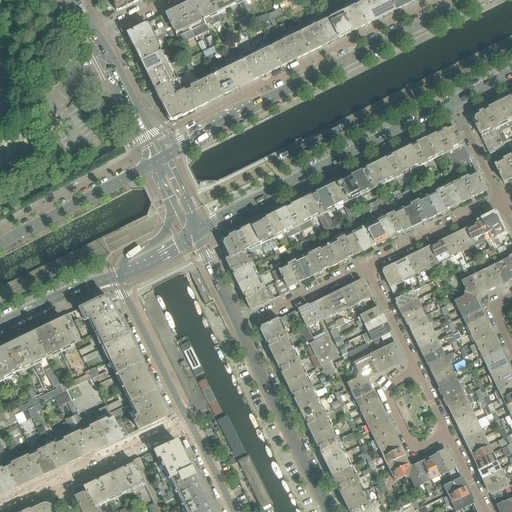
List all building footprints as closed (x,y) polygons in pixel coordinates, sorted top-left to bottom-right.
[(141,0),(112,0),(115,5),(114,7),(116,11),(118,12),(141,0)] [(216,15),(230,8),(226,0),(195,0),(193,2),(206,26),(212,23),(210,19),(216,16),(216,15)] [(244,1),(246,0),(226,0),(230,8),(239,4),(245,17),(250,14),(244,1)] [(394,11),(388,0),(366,0),(356,5),(366,25),(394,11)] [(417,0),(388,0),(394,11),(417,0)] [(297,8),(297,7),(294,1),(280,7),(284,15),(289,12),(297,8)] [(206,26),(193,2),(182,7),(182,8),(178,9),(177,9),(160,17),(166,29),(171,27),(176,38),(179,44),(180,46),(209,31),(206,26)] [(291,16),(305,10),(303,5),(297,7),(297,8),(289,12),(291,16)] [(366,25),(356,5),(328,19),(338,39),(366,25)] [(268,21),(265,16),(257,20),(260,25),(268,21)] [(338,39),(328,19),(313,26),(310,18),(304,20),(308,29),(299,33),(309,53),(338,39)] [(153,36),(147,24),(127,34),(141,62),(160,52),(155,43),(166,37),(164,33),(154,38),(153,36)] [(309,53),(299,33),(271,47),(281,67),(309,53)] [(281,67),(271,47),(264,50),(262,47),(259,49),(254,38),(249,40),(253,49),(255,52),(254,52),(240,59),(241,62),(251,82),(281,67)] [(173,80),(160,52),(141,62),(155,90),(173,80)] [(251,82),(241,62),(213,76),(223,96),(251,82)] [(223,96),(213,76),(184,90),(184,91),(194,110),(223,96)] [(194,110),(184,91),(184,90),(181,85),(178,79),(178,78),(173,80),(155,90),(161,102),(170,120),(173,121),(194,110)] [(99,89),(93,93),(95,98),(102,94),(99,89)] [(511,97),(499,104),(508,121),(511,127),(511,126),(511,97)] [(498,126),(508,121),(499,104),(473,117),(472,119),(481,138),(496,130),(499,129),(498,126)] [(469,159),(454,128),(452,127),(426,139),(436,158),(444,154),(445,155),(450,165),(447,167),(448,170),(452,168),(453,169),(458,167),(457,165),(469,159)] [(436,158),(426,139),(402,152),(410,170),(418,167),(419,169),(427,164),(426,163),(428,162),(436,158)] [(511,178),(511,157),(511,158),(510,156),(506,157),(500,146),(499,147),(500,149),(498,150),(502,159),(494,164),(503,183),(511,178)] [(401,175),(410,170),(402,152),(376,164),(385,183),(393,179),(394,180),(402,177),(401,175)] [(463,168),(471,163),(469,159),(457,165),(458,167),(459,170),(463,168)] [(376,187),(385,183),(376,164),(350,177),(359,195),(367,192),(368,193),(377,189),(376,187)] [(435,178),(430,169),(426,171),(428,174),(431,180),(433,179),(435,178)] [(485,192),(477,175),(468,179),(467,177),(464,179),(462,175),(457,177),(460,183),(452,187),(460,204),(485,192)] [(348,203),(352,201),(351,199),(359,195),(350,177),(326,189),(335,207),(343,204),(343,205),(342,205),(350,220),(355,218),(355,217),(353,212),(348,203)] [(434,212),(428,199),(427,198),(421,185),(411,190),(417,201),(409,205),(410,207),(403,211),(411,228),(436,216),(434,212)] [(460,204),(452,187),(445,190),(444,188),(436,192),(437,194),(428,199),(434,212),(436,216),(460,204)] [(326,212),(335,207),(326,189),(301,201),(310,220),(318,217),(325,232),(330,230),(335,228),(343,223),(340,217),(331,222),(327,214),(326,212)] [(401,195),(399,190),(391,194),(393,199),(401,195)] [(401,195),(396,197),(399,203),(405,201),(411,197),(408,191),(405,193),(401,195)] [(411,228),(403,211),(400,205),(396,207),(392,199),(384,203),(382,204),(385,212),(384,212),(386,217),(385,217),(386,220),(379,223),(387,240),(411,228)] [(298,228),(302,227),(301,225),(310,220),(301,201),(276,214),(285,233),(288,238),(300,232),(298,228)] [(380,205),(378,201),(368,205),(370,210),(380,205)] [(387,240),(379,223),(371,227),(369,225),(369,226),(366,221),(371,219),(367,212),(359,216),(363,223),(364,222),(366,227),(361,229),(362,231),(354,235),(362,252),(387,240)] [(276,237),(285,233),(276,214),(251,226),(262,248),(262,249),(274,243),(276,246),(280,254),(280,255),(284,253),(284,252),(286,251),(285,249),(283,250),(278,240),(277,240),(276,237)] [(503,235),(495,218),(492,217),(491,217),(490,216),(484,219),(485,220),(478,224),(486,241),(494,238),(494,239),(503,235)] [(486,241),(478,224),(465,230),(473,246),(479,243),(480,245),(486,241)] [(262,248),(251,226),(222,241),(221,243),(229,259),(237,255),(243,255),(243,253),(248,251),(251,253),(262,248)] [(362,252),(354,235),(345,240),(340,229),(336,231),(335,228),(330,230),(336,242),(337,243),(329,247),(337,264),(362,252)] [(473,246),(465,230),(454,236),(462,253),(468,251),(467,249),(471,247),(474,254),(477,253),(473,246)] [(462,253),(454,236),(442,242),(450,258),(455,255),(456,256),(462,253)] [(450,258),(442,242),(431,247),(439,265),(444,262),(443,261),(450,258)] [(337,264),(329,247),(321,251),(320,249),(311,253),(312,255),(304,259),(313,276),(337,264)] [(439,265),(431,247),(418,253),(426,270),(432,266),(433,268),(439,265)] [(491,253),(489,249),(489,248),(481,253),(483,257),(484,256),(488,255),(491,253)] [(426,270),(418,253),(406,259),(414,276),(420,273),(420,272),(426,270)] [(256,278),(252,269),(254,268),(251,262),(248,261),(247,259),(254,259),(254,255),(243,255),(237,255),(229,259),(226,260),(239,286),(256,278)] [(502,283),(494,266),(492,262),(491,260),(488,255),(484,256),(489,268),(486,270),(494,287),(502,283)] [(281,265),(277,257),(273,259),(275,263),(277,266),(277,267),(281,265)] [(511,262),(510,258),(502,262),(511,279),(511,278),(511,262)] [(313,276),(304,259),(296,263),(295,261),(287,265),(288,267),(279,271),(283,279),(288,288),(313,276)] [(414,276),(406,259),(395,265),(402,280),(409,277),(409,279),(414,276)] [(511,279),(502,262),(494,266),(502,283),(503,283),(503,284),(508,282),(507,281),(511,279)] [(402,280),(395,265),(384,270),(383,273),(390,287),(389,288),(390,288),(397,285),(396,283),(402,280)] [(211,296),(198,269),(190,273),(206,306),(211,304),(211,303),(210,301),(208,298),(211,296)] [(279,270),(272,273),(277,283),(283,279),(279,271),(279,270)] [(494,287),(486,270),(478,274),(486,291),(494,287)] [(486,291),(478,274),(470,278),(469,278),(477,295),(478,295),(486,291)] [(251,311),(274,300),(272,295),(266,298),(264,293),(266,293),(262,284),(260,285),(256,278),(239,286),(251,311)] [(468,279),(467,279),(460,283),(464,291),(463,294),(475,298),(476,296),(476,295),(477,295),(469,278),(468,279)] [(290,292),(288,288),(283,279),(277,283),(275,283),(282,296),(290,292)] [(444,287),(440,280),(434,282),(438,290),(444,287)] [(363,300),(371,297),(364,282),(361,281),(351,286),(359,302),(359,303),(365,314),(377,308),(375,304),(367,308),(365,305),(363,300)] [(359,302),(351,286),(339,292),(348,310),(353,307),(352,306),(359,303),(359,302)] [(397,290),(392,292),(396,301),(402,298),(397,290)] [(348,310),(339,292),(328,298),(336,314),(342,311),(342,312),(348,310)] [(417,301),(413,292),(411,293),(408,295),(402,298),(396,301),(398,304),(397,304),(399,309),(400,308),(400,309),(417,301)] [(457,310),(475,302),(474,300),(475,298),(463,294),(462,298),(453,302),(457,310)] [(127,336),(115,311),(112,304),(111,305),(108,299),(105,298),(100,301),(100,300),(80,310),(83,317),(84,316),(87,320),(90,319),(104,347),(127,336)] [(336,314),(328,298),(316,303),(325,321),(330,318),(329,317),(336,314)] [(404,317),(421,309),(417,301),(400,309),(402,312),(401,313),(403,317),(404,316),(404,317)] [(480,310),(476,302),(475,301),(475,302),(457,310),(461,319),(480,310)] [(320,323),(325,321),(316,303),(308,307),(308,306),(298,310),(303,320),(306,327),(308,329),(320,323)] [(449,315),(446,307),(440,310),(444,317),(449,315)] [(360,328),(381,317),(381,316),(382,316),(380,311),(379,312),(377,308),(365,314),(364,315),(359,317),(357,318),(358,322),(356,323),(358,328),(359,327),(360,328)] [(408,325),(425,316),(421,309),(404,317),(406,320),(405,321),(407,325),(408,324),(408,325)] [(292,350),(288,341),(290,340),(286,332),(284,333),(282,330),(298,322),(301,329),(300,329),(300,330),(306,327),(303,320),(298,310),(278,320),(262,328),(261,331),(274,358),(292,350)] [(465,327),(484,318),(480,310),(461,319),(465,327)] [(412,333),(429,325),(433,323),(434,323),(429,314),(425,316),(408,325),(412,333)] [(68,330),(74,327),(69,315),(63,318),(64,320),(68,330)] [(367,333),(385,324),(386,324),(384,319),(383,320),(381,317),(360,328),(363,335),(367,333)] [(452,323),(451,320),(448,319),(446,317),(444,318),(448,325),(452,323)] [(469,335),(488,326),(484,318),(465,327),(469,335)] [(68,330),(64,320),(57,323),(57,324),(42,331),(41,331),(35,334),(45,356),(52,353),(53,355),(69,348),(68,346),(74,342),(74,341),(73,339),(72,337),(71,334),(69,332),(68,330)] [(389,333),(389,332),(390,332),(388,327),(387,328),(385,324),(367,333),(371,342),(389,333)] [(416,341),(433,333),(429,325),(412,333),(416,341)] [(473,343),(491,334),(488,326),(469,335),(473,343)] [(312,337),(308,329),(306,327),(300,330),(306,343),(308,342),(312,340),(312,339),(312,337)] [(340,337),(336,329),(330,332),(334,340),(340,337)] [(339,358),(334,349),(333,347),(324,333),(312,339),(312,340),(308,342),(309,345),(309,344),(311,347),(314,355),(321,367),(329,363),(339,358)] [(420,349),(437,341),(433,333),(416,341),(420,349)] [(45,356),(35,334),(28,337),(28,338),(18,343),(14,345),(14,344),(6,348),(17,371),(23,368),(24,370),(27,368),(29,373),(31,377),(35,375),(34,371),(31,366),(34,365),(39,375),(44,372),(42,367),(40,368),(37,363),(40,362),(39,359),(45,356)] [(474,353),(496,342),(494,339),(495,339),(493,334),(492,335),(491,334),(473,343),(474,345),(470,348),(472,354),(474,353)] [(140,363),(134,349),(127,336),(104,347),(117,374),(140,363)] [(344,345),(340,337),(334,340),(337,348),(338,347),(344,345)] [(428,356),(441,349),(437,341),(420,349),(424,357),(428,356)] [(188,342),(178,347),(194,377),(203,372),(188,342)] [(345,349),(351,347),(348,342),(344,345),(338,347),(342,356),(347,354),(345,349)] [(482,360),(500,351),(499,350),(500,349),(498,345),(497,345),(496,342),(474,353),(476,357),(479,355),(481,359),(482,360)] [(402,359),(395,346),(396,346),(395,344),(386,348),(394,365),(395,366),(401,363),(400,361),(402,359)] [(17,371),(6,348),(0,350),(0,381),(11,376),(10,374),(17,371)] [(394,365),(386,348),(378,352),(386,369),(394,365)] [(428,365),(445,357),(441,349),(428,356),(424,357),(428,365)] [(305,376),(300,368),(303,366),(299,358),(296,359),(292,350),(274,358),(287,384),(305,376)] [(485,367),(503,358),(500,351),(482,360),(481,359),(479,361),(480,364),(483,363),(485,367)] [(386,369),(378,352),(370,356),(378,373),(386,369)] [(321,368),(321,367),(314,355),(311,356),(309,357),(315,369),(316,369),(316,370),(321,368)] [(449,365),(447,361),(452,359),(450,355),(445,357),(428,365),(432,373),(449,365)] [(378,373),(370,356),(353,364),(354,365),(351,374),(357,376),(367,380),(368,378),(370,377),(378,373)] [(489,375),(507,366),(503,358),(485,367),(489,375)] [(154,390),(147,376),(140,363),(117,374),(131,402),(154,390)] [(335,374),(329,363),(321,367),(321,368),(327,378),(335,374)] [(436,381),(453,373),(449,365),(432,373),(436,381)] [(493,384),(511,375),(507,366),(489,375),(493,384)] [(440,389),(460,380),(458,376),(455,377),(453,373),(436,381),(440,389)] [(203,375),(195,379),(215,417),(223,413),(203,375)] [(328,381),(326,378),(325,375),(318,378),(321,384),(328,381)] [(497,392),(511,384),(511,376),(511,375),(493,384),(497,392)] [(315,392),(311,384),(309,385),(305,376),(287,384),(300,411),(317,402),(313,394),(315,392)] [(350,393),(368,384),(367,384),(367,382),(367,380),(357,376),(355,379),(346,384),(350,393)] [(444,398),(465,387),(461,379),(460,380),(440,389),(440,390),(439,391),(441,395),(442,395),(444,398)] [(372,392),(368,384),(350,393),(354,401),(372,392)] [(498,402),(511,394),(511,384),(497,392),(494,393),(498,402)] [(43,394),(44,391),(43,390),(41,385),(37,387),(36,386),(32,387),(33,389),(28,391),(31,399),(35,397),(35,398),(36,398),(43,394)] [(448,406),(465,398),(469,396),(465,387),(444,398),(445,401),(444,401),(446,406),(447,405),(448,406)] [(165,414),(161,405),(154,390),(131,402),(137,416),(134,417),(136,421),(134,422),(139,431),(163,419),(165,418),(166,415),(165,414)] [(77,414),(66,391),(63,392),(59,394),(56,396),(54,397),(59,408),(67,403),(73,416),(77,414)] [(358,409),(376,400),(372,392),(354,401),(358,409)] [(505,408),(511,404),(511,394),(498,402),(500,406),(504,405),(505,408)] [(345,405),(341,397),(337,399),(340,407),(345,405)] [(452,414),(469,406),(465,398),(448,406),(452,414)] [(479,400),(476,402),(480,410),(483,409),(488,407),(483,399),(483,398),(479,400)] [(362,417),(380,408),(376,400),(358,409),(362,417)] [(340,407),(337,401),(330,405),(332,409),(330,410),(331,412),(334,410),(340,407)] [(326,414),(324,411),(322,412),(317,402),(300,411),(313,437),(330,428),(326,419),(328,418),(326,414)] [(35,406),(34,407),(37,413),(43,410),(40,403),(39,404),(35,406)] [(350,413),(346,405),(341,408),(345,416),(350,413)] [(455,421),(473,413),(469,406),(452,414),(455,421)] [(31,408),(28,410),(32,419),(34,423),(40,420),(37,413),(34,407),(31,408)] [(112,419),(110,414),(109,412),(106,407),(80,420),(95,451),(121,439),(115,427),(112,419)] [(491,414),(488,407),(483,409),(487,416),(491,414)] [(366,425),(384,416),(380,408),(362,417),(366,425)] [(32,419),(28,410),(22,413),(26,422),(32,419)] [(477,422),(473,413),(455,421),(460,430),(477,422)] [(77,414),(73,416),(64,420),(66,423),(69,430),(72,436),(65,439),(65,441),(60,444),(69,463),(95,451),(80,420),(77,414)] [(495,423),(491,415),(487,417),(489,421),(487,422),(489,426),(495,423)] [(370,433),(388,424),(386,421),(387,420),(385,416),(384,417),(384,416),(366,425),(370,433)] [(226,418),(217,422),(234,458),(243,454),(226,418)] [(500,420),(499,421),(495,423),(499,430),(503,428),(504,428),(500,420)] [(464,438),(481,430),(477,422),(460,430),(464,438)] [(127,436),(125,431),(121,424),(115,427),(121,439),(127,436)] [(374,441),(392,432),(393,431),(390,427),(389,427),(388,424),(370,433),(374,441)] [(43,427),(37,430),(38,431),(41,437),(47,435),(43,427)] [(341,445),(337,436),(335,437),(330,428),(313,437),(325,463),(343,454),(339,446),(341,445)] [(508,437),(503,428),(499,430),(503,439),(508,437)] [(468,446),(485,438),(481,430),(464,438),(468,446)] [(378,449),(396,440),(392,432),(374,441),(370,443),(374,451),(378,449)] [(353,433),(347,436),(350,443),(356,440),(354,435),(353,433)] [(43,444),(39,434),(35,436),(37,439),(35,440),(38,447),(43,444)] [(511,444),(511,441),(509,436),(508,437),(503,439),(506,445),(507,447),(511,445),(511,444)] [(471,454),(489,446),(485,438),(468,446),(471,454)] [(506,445),(503,439),(498,442),(501,448),(506,445)] [(382,457),(400,449),(396,440),(378,449),(382,457)] [(21,453),(15,442),(12,444),(17,455),(21,453)] [(190,469),(185,458),(178,443),(177,444),(175,443),(175,442),(168,446),(157,451),(155,452),(153,452),(157,460),(158,460),(168,480),(190,469)] [(69,463),(60,444),(54,446),(53,445),(39,451),(40,453),(33,456),(42,476),(69,463)] [(369,453),(366,445),(361,448),(364,454),(364,456),(368,454),(369,453)] [(475,462),(493,454),(489,446),(471,454),(475,462)] [(507,447),(502,449),(503,451),(506,457),(511,454),(507,447)] [(386,465),(404,457),(400,449),(382,457),(386,465)] [(455,466),(449,455),(448,453),(445,454),(444,451),(438,454),(438,455),(447,473),(456,469),(455,466)] [(350,468),(343,455),(343,454),(325,463),(332,476),(350,468)] [(366,459),(364,456),(364,454),(355,458),(357,463),(366,459)] [(479,470),(496,461),(493,454),(475,462),(479,470)] [(447,473),(438,455),(431,459),(439,477),(447,473)] [(42,476),(33,456),(28,459),(27,457),(12,464),(13,466),(7,469),(16,488),(42,476)] [(249,456),(236,462),(259,511),(272,505),(249,456)] [(390,474),(407,465),(408,465),(404,457),(386,465),(390,474)] [(236,463),(233,458),(228,460),(231,466),(236,463)] [(144,470),(139,459),(133,462),(134,464),(139,473),(144,470)] [(439,477),(431,459),(422,463),(431,481),(439,477)] [(483,479),(505,468),(501,460),(497,462),(496,461),(479,470),(480,471),(479,472),(481,476),(482,475),(483,479)] [(149,472),(161,466),(159,462),(149,467),(147,468),(149,472)] [(377,470),(372,462),(368,464),(372,472),(376,471),(377,470)] [(431,481),(422,463),(414,467),(423,484),(428,482),(431,481)] [(140,476),(139,473),(134,464),(110,476),(120,495),(131,490),(132,492),(139,489),(138,487),(144,484),(143,482),(142,479),(140,476)] [(406,478),(410,468),(408,467),(407,465),(390,474),(394,482),(404,477),(406,478)] [(423,484),(414,467),(412,468),(410,468),(406,478),(410,480),(414,489),(423,484)] [(362,493),(358,485),(360,484),(356,476),(354,477),(350,468),(332,476),(344,502),(362,493)] [(505,478),(509,476),(505,468),(483,479),(484,479),(483,480),(485,484),(486,483),(487,486),(505,478)] [(0,495),(16,488),(7,469),(1,471),(0,469),(0,495)] [(204,496),(197,483),(194,476),(194,475),(191,469),(190,469),(168,480),(181,507),(204,496)] [(465,487),(463,484),(464,484),(462,479),(461,480),(461,479),(458,473),(449,477),(452,483),(443,488),(447,496),(465,487)] [(120,495),(110,476),(84,488),(86,492),(94,508),(95,507),(120,495)] [(509,487),(505,478),(487,486),(488,487),(487,488),(489,492),(490,492),(491,495),(499,491),(509,487)] [(451,504),(469,495),(467,492),(468,492),(466,487),(465,488),(465,487),(447,496),(451,504)] [(428,495),(426,491),(418,494),(420,499),(428,495)] [(511,511),(511,504),(510,501),(504,504),(504,502),(503,503),(500,498),(502,497),(499,491),(491,495),(497,507),(497,506),(499,511),(511,511)] [(94,508),(86,492),(75,498),(82,511),(97,511),(95,507),(94,508)] [(371,511),(373,510),(369,502),(367,503),(362,493),(344,502),(349,511),(371,511)] [(385,499),(383,494),(377,496),(380,502),(385,499)] [(456,511),(461,510),(473,504),(471,500),(472,500),(470,495),(469,496),(469,495),(451,504),(454,510),(450,511),(456,511)] [(211,511),(210,509),(204,496),(181,507),(183,511),(211,511)] [(388,504),(385,499),(380,502),(382,507),(388,504)] [(416,501),(410,504),(414,511),(417,511),(420,510),(419,509),(416,501)] [(414,511),(410,504),(410,503),(406,506),(401,508),(392,511),(414,511)]
